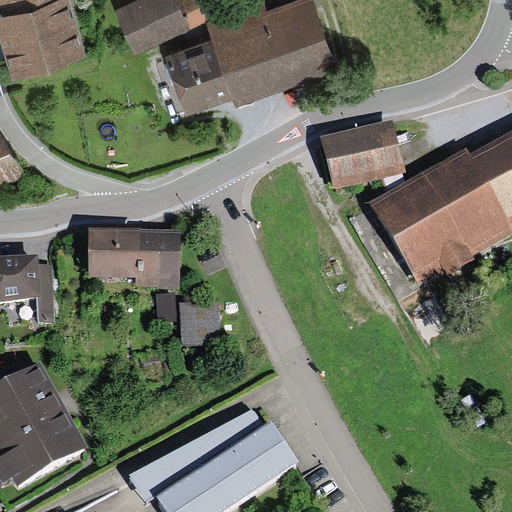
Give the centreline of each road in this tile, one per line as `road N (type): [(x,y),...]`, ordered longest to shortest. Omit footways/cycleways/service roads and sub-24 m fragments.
road 1 (residential): [(212,177),(293,373),(377,511)]
road 2 (tertiary): [(212,177),(335,110),(448,82),(493,42)]
road 3 (tertiary): [(0,223),(120,208),(212,177)]
